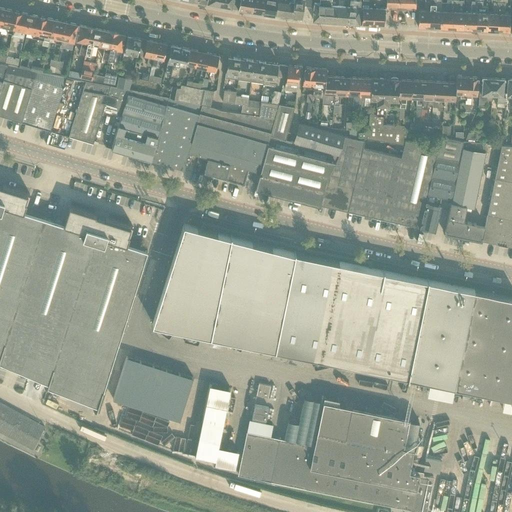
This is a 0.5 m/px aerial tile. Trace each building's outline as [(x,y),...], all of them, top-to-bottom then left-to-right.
[(220,0),(220,6),(232,8),(233,0),(220,0)] [(239,0),(238,9),(250,11),(252,0),(239,0)] [(252,0),(250,11),(263,13),(265,0),(252,0)] [(265,0),(263,13),(275,15),(276,5),(275,0),(265,0)] [(277,0),(277,5),(276,15),(284,16),(292,17),(294,0),(291,0),(277,0)] [(294,0),(292,17),(302,19),(303,9),(304,0),(294,0)] [(314,10),(313,20),(323,21),(325,0),(320,0),(320,3),(314,3),(314,10)] [(325,0),(323,21),(335,22),(337,5),(331,4),(331,0),(325,0)] [(335,22),(348,23),(350,0),(338,0),(339,5),(337,5),(335,22)] [(350,0),(348,23),(359,24),(361,0),(350,0)] [(362,14),(362,24),(373,24),(374,0),(363,0),(363,6),(362,14)] [(374,0),(373,24),(385,25),(385,15),(385,7),(380,7),(380,0),(374,0)] [(398,0),(398,8),(415,9),(415,0),(398,0)] [(418,26),(429,27),(430,0),(424,0),(424,9),(419,9),(418,26)] [(430,0),(429,27),(440,27),(441,10),(436,10),(436,0),(430,0)] [(441,10),(440,27),(451,28),(452,0),(446,0),(447,0),(447,2),(441,2),(441,10)] [(453,0),(452,0),(451,28),(462,28),(463,20),(465,20),(465,19),(465,12),(463,12),(463,1),(458,1),(458,0),(453,0)] [(477,2),(475,29),(486,30),(487,12),(488,6),(482,6),(483,1),(482,0),(476,0),(477,1),(477,2)] [(486,30),(498,30),(499,0),(491,0),(491,7),(493,7),(493,12),(487,12),(486,30)] [(499,0),(498,30),(509,31),(509,21),(510,13),(505,13),(505,8),(506,8),(506,0),(499,0)] [(463,20),(462,28),(464,29),(475,29),(477,2),(477,1),(472,1),(471,1),(471,12),(465,12),(465,19),(465,20),(463,20)] [(7,32),(12,33),(17,11),(6,9),(2,26),(8,28),(7,32)] [(12,33),(12,36),(23,39),(25,31),(27,24),(29,14),(17,11),(12,33)] [(29,24),(27,32),(33,33),(32,38),(37,39),(42,17),(31,14),(29,24)] [(42,17),(37,39),(49,41),(50,37),(53,19),(42,17)] [(50,37),(49,41),(60,44),(65,22),(53,19),(50,37)] [(60,44),(59,47),(72,49),(73,42),(75,34),(77,24),(65,22),(60,44)] [(80,53),(85,54),(91,27),(79,25),(76,40),(82,42),(80,53)] [(93,44),(99,46),(102,30),(91,27),(85,54),(91,55),(93,44)] [(102,58),(108,59),(114,32),(102,30),(99,46),(105,47),(102,58)] [(125,35),(114,32),(108,59),(114,61),(116,50),(122,51),(125,35)] [(124,52),(124,53),(129,55),(130,53),(138,55),(139,49),(141,39),(133,37),(133,36),(127,35),(125,45),(124,52)] [(147,65),(152,66),(157,41),(147,39),(144,55),(149,56),(147,65)] [(157,41),(152,66),(157,67),(159,58),(163,59),(167,43),(157,41)] [(171,45),(165,72),(183,76),(186,65),(189,48),(182,47),(171,45)] [(198,50),(189,48),(186,65),(190,65),(189,74),(193,75),(198,50)] [(199,50),(195,66),(201,68),(199,79),(203,80),(204,78),(209,53),(201,51),(199,50)] [(28,52),(27,57),(34,60),(36,53),(28,52)] [(209,53),(204,78),(209,79),(211,70),(216,71),(217,64),(219,55),(209,53)] [(225,77),(238,79),(241,58),(228,56),(225,77)] [(5,62),(18,65),(19,59),(6,57),(5,62)] [(238,79),(251,81),(254,60),(241,58),(238,79)] [(251,81),(263,83),(266,62),(254,60),(251,81)] [(263,83),(263,84),(275,86),(276,83),(277,73),(278,64),(266,62),(263,83)] [(31,88),(36,71),(30,69),(7,64),(7,65),(3,79),(0,87),(0,114),(21,121),(31,88)] [(287,75),(285,89),(297,91),(298,83),(299,76),(300,66),(288,65),(287,75)] [(308,88),(313,89),(315,68),(304,67),(303,85),(308,85),(308,88)] [(82,68),(80,77),(92,80),(93,74),(94,70),(82,68)] [(313,95),(313,97),(323,97),(323,93),(324,86),(325,86),(325,75),(326,76),(327,69),(315,68),(313,89),(313,95)] [(50,130),(66,77),(42,72),(37,71),(36,71),(31,88),(21,121),(50,130)] [(104,76),(103,82),(114,84),(116,76),(105,73),(104,76)] [(93,74),(92,80),(103,82),(104,76),(93,74)] [(149,74),(148,80),(160,83),(161,77),(149,74)] [(323,97),(322,104),(334,105),(334,104),(334,94),(335,76),(326,76),(325,75),(325,86),(324,86),(323,93),(323,97)] [(334,104),(339,105),(340,94),(347,94),(347,85),(348,77),(335,76),(334,94),(334,104)] [(456,82),(455,93),(461,93),(460,97),(466,98),(467,76),(456,76),(456,82)] [(478,77),(467,76),(466,98),(471,98),(471,94),(477,94),(478,77)] [(359,106),(360,77),(350,77),(350,85),(347,85),(347,94),(354,95),(353,105),(359,106)] [(369,99),(370,99),(371,78),(360,77),(359,106),(364,106),(365,95),(370,96),(370,98),(369,98),(369,99)] [(371,78),(370,99),(376,100),(376,105),(376,113),(376,115),(382,116),(385,116),(386,105),(389,106),(389,105),(400,105),(400,96),(398,96),(399,79),(398,79),(396,78),(392,77),(390,78),(384,78),(384,79),(371,78)] [(479,91),(478,105),(486,106),(486,100),(491,100),(492,95),(493,78),(482,77),(482,91),(479,91)] [(493,78),(492,95),(497,95),(496,106),(504,107),(505,92),(503,92),(504,78),(493,78)] [(118,79),(116,87),(129,89),(131,82),(118,79)] [(412,80),(399,79),(398,96),(400,96),(400,105),(400,107),(404,108),(405,108),(406,97),(411,98),(412,80)] [(423,81),(412,80),(411,98),(417,98),(416,108),(421,108),(422,108),(423,81)] [(126,100),(129,89),(85,81),(83,90),(69,136),(93,143),(103,111),(121,116),(126,100)] [(423,81),(422,108),(427,109),(427,104),(433,104),(434,81),(423,81)] [(433,104),(433,107),(438,107),(438,109),(443,110),(445,82),(434,81),(433,104)] [(456,82),(445,82),(443,110),(449,110),(449,99),(455,100),(455,93),(456,82)] [(179,88),(177,99),(189,102),(211,106),(214,91),(201,89),(191,87),(186,86),(180,84),(179,88)] [(172,86),(169,98),(177,99),(179,88),(172,86)] [(151,160),(169,98),(129,89),(126,100),(121,116),(111,148),(151,160)] [(234,104),(235,96),(236,92),(224,90),(222,102),(234,104)] [(235,96),(234,104),(242,105),(247,106),(248,100),(248,98),(235,96)] [(199,112),(201,105),(189,102),(177,99),(169,98),(151,160),(169,165),(170,163),(181,166),(181,169),(184,170),(189,152),(199,112)] [(260,102),(260,101),(248,100),(247,106),(242,105),(241,113),(258,115),(260,102)] [(267,103),(260,102),(258,115),(274,118),(277,104),(267,103)] [(320,206),(321,205),(320,204),(326,178),(338,154),(348,137),(344,136),(301,124),(295,142),(286,139),(295,107),(279,104),(275,118),(274,118),(271,132),(260,172),(255,189),(320,206)] [(249,169),(260,172),(271,132),(274,118),(220,110),(202,105),(201,105),(199,112),(189,152),(208,158),(228,163),(224,180),(244,185),(245,184),(241,183),(243,177),(246,178),(249,169)] [(368,132),(368,138),(404,144),(405,140),(407,131),(403,125),(382,124),(382,116),(376,115),(376,113),(369,113),(368,132)] [(442,134),(450,135),(450,127),(442,126),(442,127),(442,134)] [(468,132),(465,139),(476,140),(476,132),(468,132)] [(441,197),(451,199),(462,147),(463,141),(441,136),(439,143),(419,227),(435,231),(441,204),(439,204),(441,197)] [(321,205),(348,211),(362,148),(364,141),(360,140),(348,137),(338,154),(326,178),(320,204),(321,205)] [(391,155),(377,217),(419,227),(439,143),(438,147),(405,140),(404,144),(401,157),(391,155)] [(511,145),(501,144),(484,225),(481,240),(480,240),(480,241),(481,241),(482,241),(483,239),(511,245),(511,145)] [(444,233),(480,241),(480,240),(481,240),(484,225),(463,221),(466,205),(473,207),(485,152),(462,147),(451,199),(444,233)] [(348,211),(377,217),(391,155),(362,148),(348,211)] [(212,176),(224,180),(228,163),(208,158),(204,172),(213,175),(212,176)] [(0,362),(48,383),(45,391),(46,392),(47,387),(97,406),(94,415),(95,415),(100,400),(103,391),(147,251),(127,244),(132,226),(105,218),(105,219),(70,208),(67,216),(66,215),(63,224),(23,212),(29,194),(2,185),(2,186),(0,185),(0,362)] [(230,230),(182,218),(151,317),(209,330),(230,230)] [(293,247),(230,230),(209,330),(273,344),(293,247)] [(428,275),(293,247),(273,344),(407,371),(428,275)] [(427,280),(408,377),(511,397),(511,404),(511,406),(511,405),(511,297),(428,280),(428,279),(427,279),(427,280)] [(191,375),(125,354),(111,397),(177,418),(191,375)] [(230,387),(208,382),(193,453),(214,458),(217,444),(230,387)] [(246,431),(237,474),(423,511),(425,511),(428,503),(433,476),(424,475),(418,473),(411,472),(408,471),(413,450),(402,448),(408,419),(351,407),(338,404),(338,400),(323,397),(323,401),(314,445),(284,438),(269,435),(246,431)] [(288,418),(284,438),(314,445),(323,401),(304,397),(299,420),(288,418)] [(0,431),(32,449),(44,427),(0,403),(0,431)] [(254,404),(252,415),(265,418),(268,407),(254,404)] [(125,419),(120,432),(179,454),(184,441),(125,419)] [(248,420),(246,431),(269,435),(271,425),(248,420)] [(238,448),(217,444),(214,458),(213,463),(234,467),(238,448)] [(441,458),(426,455),(423,468),(439,471),(441,458)]
